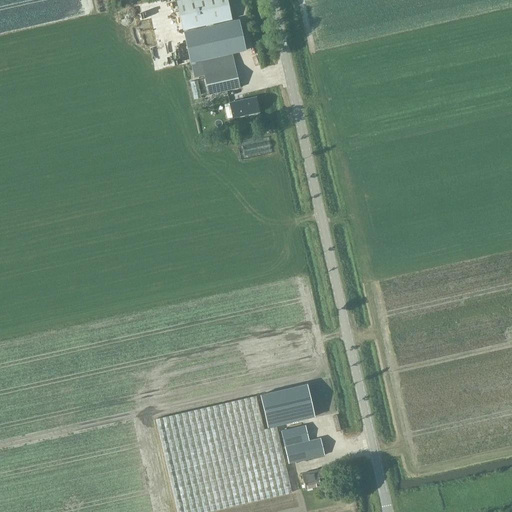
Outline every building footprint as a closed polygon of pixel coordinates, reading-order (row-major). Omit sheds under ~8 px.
[(175,0),(182,30),(231,19),(227,0),(175,0)] [(190,62),(245,50),(238,20),(183,32),(190,62)] [(207,96),(239,89),(232,55),(191,64),(195,79),(203,77),(207,96)] [(232,118),(258,113),(255,99),(229,104),(232,118)] [(267,428),(314,417),(307,384),(260,395),(267,428)] [(177,511),(203,511),(291,492),(276,426),(263,429),(256,396),(156,419),(177,511)] [(304,426),(281,431),(288,463),(323,455),(319,438),(309,441),(304,426)] [(319,481),(325,479),(322,469),(301,474),(305,489),(320,486),(319,481)]
